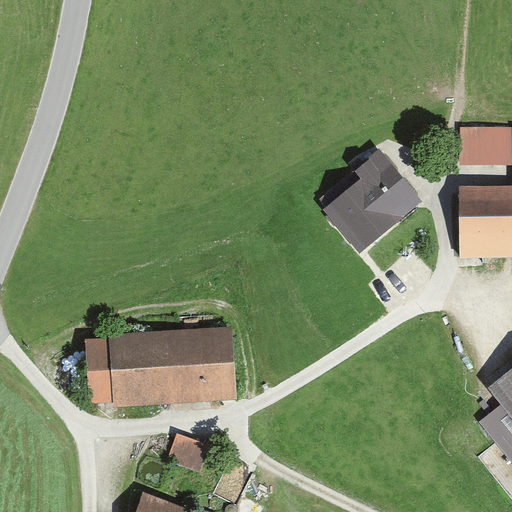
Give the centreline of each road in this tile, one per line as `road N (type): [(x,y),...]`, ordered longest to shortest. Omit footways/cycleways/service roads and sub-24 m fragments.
road 1 (tertiary): [(0,254),(78,0)]
road 2 (track): [(224,422),(249,454),(364,511)]
